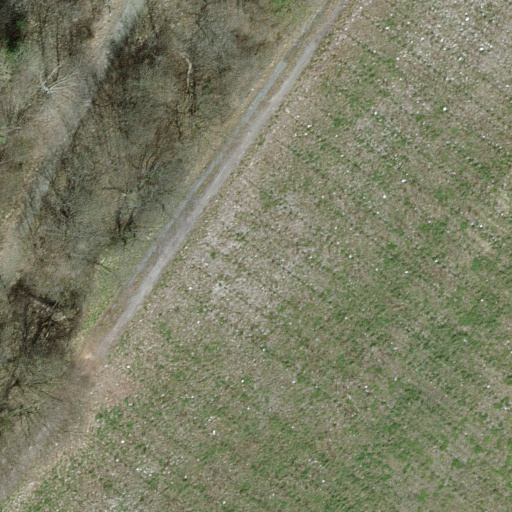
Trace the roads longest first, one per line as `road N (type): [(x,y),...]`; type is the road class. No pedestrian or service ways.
road 1 (track): [(0,475),(334,0)]
road 2 (track): [(132,0),(0,260)]
